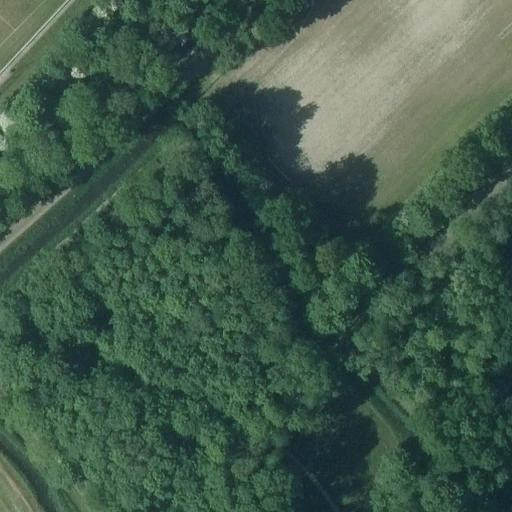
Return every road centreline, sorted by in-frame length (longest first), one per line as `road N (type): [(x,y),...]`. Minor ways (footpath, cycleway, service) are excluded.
road 1 (track): [(256,0),(240,35),(0,254)]
road 2 (track): [(355,332),(511,175)]
